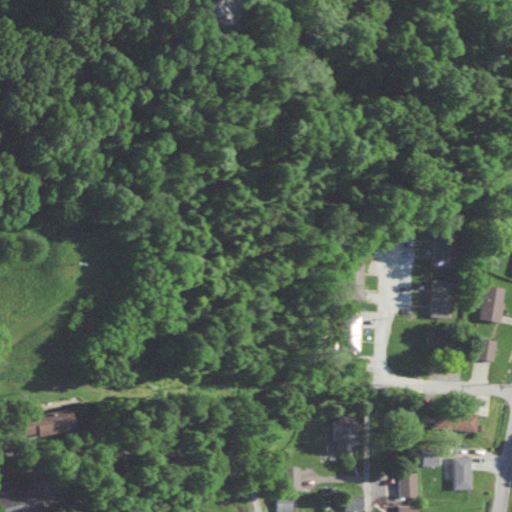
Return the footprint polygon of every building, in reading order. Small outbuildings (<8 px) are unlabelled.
[(452,228),(430,228),(429,265),(450,265),(452,228)] [(339,296),(358,297),(360,261),(340,260),(339,296)] [(445,316),(447,278),(427,277),(425,315),(445,316)] [(501,286),(480,283),(474,317),(496,320),(501,286)] [(336,348),(356,349),(357,312),(337,311),(336,348)] [(423,347),(446,348),(446,327),(424,327),(423,347)] [(491,339),(474,336),(471,356),(488,359),(491,339)] [(71,426),(67,406),(15,416),(19,437),(71,426)] [(473,429),(473,411),(438,410),(437,428),(473,429)] [(353,414),(329,414),(329,439),(333,439),(333,447),(348,448),(348,438),(352,439),(353,414)] [(417,462),(433,462),(433,446),(417,446),(417,462)] [(449,486),(468,486),(467,453),(448,454),(449,486)] [(296,487),(295,465),(279,465),(280,487),(296,487)] [(395,493),(412,493),(412,470),(394,470),(395,493)] [(31,484),(12,488),(11,484),(0,486),(0,511),(19,511),(36,508),(31,484)] [(358,492),(340,492),(341,507),(358,507),(358,492)] [(272,509),(288,509),(288,496),(273,495),(272,509)] [(415,511),(416,503),(394,502),(393,511),(415,511)]
